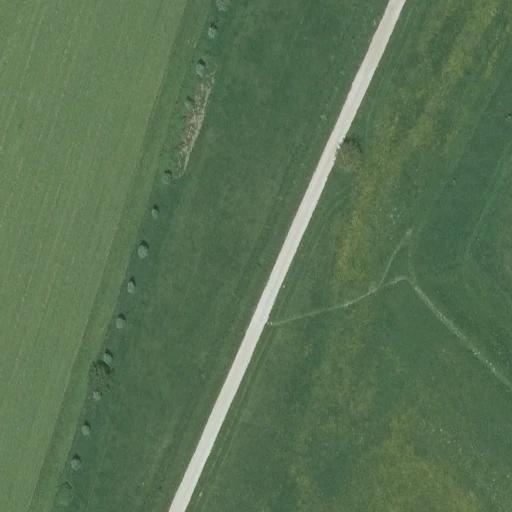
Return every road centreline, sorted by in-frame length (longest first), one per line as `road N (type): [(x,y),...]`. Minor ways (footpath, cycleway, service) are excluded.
road 1 (track): [(256,331),(399,0)]
road 2 (track): [(174,511),(256,331)]
